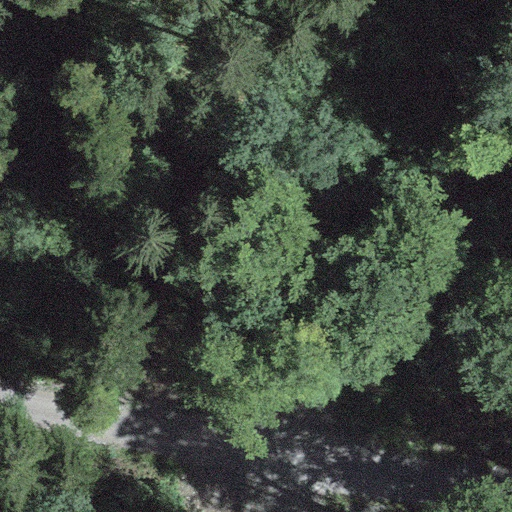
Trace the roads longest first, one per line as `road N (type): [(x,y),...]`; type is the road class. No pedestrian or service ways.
road 1 (track): [(0,386),(268,445),(320,511)]
road 2 (track): [(268,445),(511,462)]
